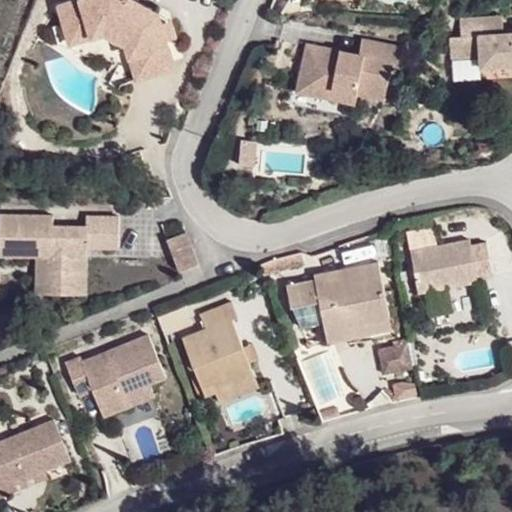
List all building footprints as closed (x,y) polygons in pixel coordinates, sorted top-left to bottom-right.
[(128,0),(76,0),(56,6),(66,37),(103,25),(132,38),(143,75),(172,67),(156,15),(128,0)] [(486,35),(498,35),(498,18),(484,19),(486,35)] [(457,39),(445,40),(447,61),(476,58),(477,70),(511,67),(511,34),(498,35),(486,35),(484,19),(455,20),(457,39)] [(133,78),(143,75),(132,38),(103,25),(66,37),(70,47),(105,36),(124,48),(133,78)] [(326,91),(324,102),(351,109),(354,96),(377,102),(385,67),(391,68),(395,51),(356,42),(352,58),(301,45),(296,65),(313,70),(308,87),(326,91)] [(291,94),(324,102),(326,91),(308,87),(313,70),(296,65),(291,94)] [(250,144),(240,143),(238,168),(248,169),(250,144)] [(79,298),(79,272),(73,271),(73,249),(80,250),(111,251),(112,219),(81,218),(81,229),(47,229),(48,218),(0,217),(0,251),(36,252),(35,297),(79,298)] [(160,239),(170,272),(188,266),(177,234),(160,239)] [(423,244),(409,272),(412,291),(471,280),(469,274),(485,270),(479,240),(463,243),(462,237),(423,244)] [(404,248),(409,272),(423,244),(404,248)] [(27,297),(35,297),(36,252),(0,251),(0,258),(27,259),(27,297)] [(283,308),(283,310),(312,296),(312,290),(375,277),(370,256),(325,269),(326,275),(318,277),(316,272),(277,283),(283,308)] [(312,296),(283,310),(289,324),(313,320),(317,342),(357,334),(360,342),(386,336),(378,292),(375,277),(312,290),(312,296)] [(394,335),(389,309),(386,290),(378,292),(386,336),(394,335)] [(175,340),(183,360),(232,335),(227,321),(233,318),(227,302),(193,315),(199,330),(175,340)] [(160,374),(159,371),(162,370),(148,333),(78,358),(76,354),(60,360),(73,393),(89,388),(100,413),(126,403),(120,389),(147,378),(160,374)] [(232,335),(183,360),(197,397),(210,391),(248,378),(243,363),(237,347),(232,335)] [(248,343),(237,347),(243,363),(253,359),(248,343)] [(400,344),(371,350),(376,374),(405,369),(400,344)] [(152,394),(147,378),(120,389),(126,403),(152,394)] [(252,388),(248,378),(210,391),(214,403),(252,388)] [(0,435),(0,489),(7,488),(3,482),(39,467),(63,457),(47,417),(0,435)] [(3,482),(7,488),(42,475),(39,467),(3,482)]
